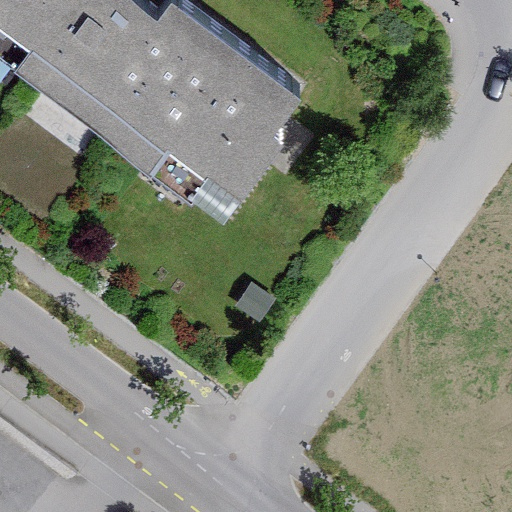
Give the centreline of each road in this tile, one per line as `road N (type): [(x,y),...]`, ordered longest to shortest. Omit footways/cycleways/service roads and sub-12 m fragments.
road 1 (residential): [(217,485),(511,94)]
road 2 (residential): [(0,322),(217,485)]
